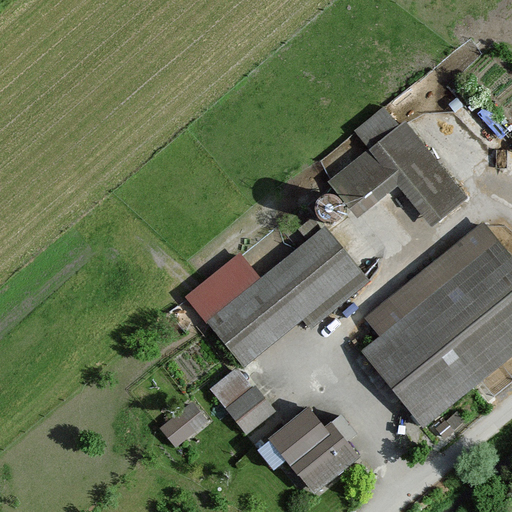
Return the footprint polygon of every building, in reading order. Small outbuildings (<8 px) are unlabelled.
[(368,146),(329,177),(355,211),(397,178),(431,220),(465,194),(406,119),(402,122),(381,96),(349,121),(368,146)] [(511,256),(483,219),(362,314),(378,335),(362,348),(421,422),(511,350),(511,256)] [(323,226),(206,321),(243,367),(361,271),(323,226)] [(235,363),(208,386),(242,427),(270,404),(235,363)] [(207,422),(188,397),(157,422),(176,446),(207,422)] [(305,408),(268,436),(309,492),(358,456),(329,417),(318,426),(305,408)]
